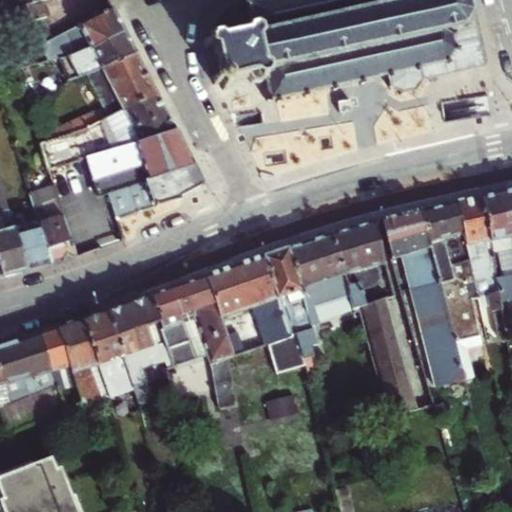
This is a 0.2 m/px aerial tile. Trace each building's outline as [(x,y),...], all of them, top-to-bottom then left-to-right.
[(13,0),(16,6),(11,8),(16,25),(50,15),(45,0),(13,0)] [(476,16),(476,11),(470,10),(469,2),(470,0),(253,0),(251,1),(248,0),(246,0),(245,3),(248,5),(251,20),(242,22),(244,29),(220,34),(218,27),(210,29),(212,36),(205,37),(207,47),(213,45),(220,73),(213,75),(215,83),(222,81),(223,89),(231,87),(230,80),(248,76),(253,81),(263,79),(266,94),(264,97),(269,101),(272,97),(273,101),(278,100),(277,97),(300,92),(301,96),(308,94),(307,90),(330,85),(330,89),(336,88),(335,84),(357,79),(358,83),(364,82),(363,78),(387,73),(389,81),(386,85),(390,89),(393,85),(399,89),(397,93),(402,95),(403,91),(411,89),(413,92),(416,91),(414,87),(419,80),(423,82),(425,79),(481,67),(483,68),(486,63),(481,61),(472,16),(476,16)] [(122,22),(114,8),(44,44),(53,62),(61,60),(73,57),(92,47),(93,51),(127,33),(122,22)] [(134,46),(127,33),(93,51),(92,47),(73,57),(61,60),(71,84),(103,70),(139,56),(134,46)] [(28,53),(16,59),(19,71),(35,67),(28,53)] [(87,134),(160,98),(150,79),(139,56),(103,70),(120,103),(58,134),(61,141),(87,134)] [(61,141),(42,146),(50,171),(82,161),(177,132),(169,116),(160,98),(87,134),(61,141)] [(186,150),(177,132),(82,161),(86,174),(91,174),(99,197),(108,194),(143,182),(194,166),(186,150)] [(116,218),(204,186),(200,177),(194,166),(143,182),(108,194),(116,218)] [(16,273),(27,270),(12,221),(0,182),(0,263),(4,276),(16,273)] [(39,223),(51,264),(64,260),(77,257),(65,218),(55,185),(30,193),(37,219),(39,223)] [(511,194),(505,196),(484,201),(501,308),(511,306),(511,194)] [(472,204),(461,206),(480,303),(482,315),(493,313),(498,342),(499,344),(501,346),(504,347),(508,347),(501,308),(484,201),(472,204)] [(480,303),(461,206),(446,210),(425,215),(464,385),(473,383),(467,354),(481,351),(471,305),(480,303)] [(405,217),(385,221),(394,265),(409,261),(415,289),(411,290),(434,392),(464,385),(425,215),(424,212),(405,217)] [(18,225),(19,230),(39,223),(37,219),(18,225)] [(40,267),(51,264),(39,223),(19,230),(18,225),(16,220),(12,221),(27,270),(40,267)] [(390,285),(379,223),(358,229),(336,235),(349,288),(360,286),(362,292),(390,285)] [(349,288),(336,235),(312,242),(290,248),(312,330),(297,336),(302,365),(313,362),(312,352),(323,348),(318,325),(322,324),(325,324),(321,304),(345,298),(351,318),(357,317),(356,310),(362,308),(358,294),(351,297),(349,288)] [(312,330),(290,248),(276,253),(262,258),(292,338),(297,336),(312,330)] [(292,338),(262,258),(235,267),(207,277),(222,323),(253,313),(265,348),(266,347),(292,338)] [(185,285),(175,288),(185,318),(191,338),(193,341),(197,359),(210,355),(218,413),(235,410),(227,361),(234,359),(222,323),(207,277),(185,285)] [(175,288),(155,295),(168,331),(167,332),(166,333),(166,334),(174,366),(197,359),(193,341),(191,338),(185,318),(175,288)] [(131,303),(108,311),(135,391),(143,414),(157,409),(144,373),(164,366),(165,369),(174,366),(166,334),(166,333),(167,332),(168,331),(155,295),(131,303)] [(360,328),(390,322),(388,314),(385,302),(362,308),(356,310),(357,317),(360,328)] [(135,391),(108,311),(95,315),(84,319),(100,362),(114,398),(135,391)] [(100,362),(84,319),(74,323),(62,327),(87,403),(90,415),(106,410),(92,364),(100,362)] [(392,332),(390,322),(360,328),(365,346),(394,339),(392,332)] [(323,348),(327,347),(322,324),(318,325),(323,348)] [(74,409),(87,403),(62,327),(52,330),(41,333),(56,369),(64,386),(66,386),(74,409)] [(56,369),(41,333),(25,338),(42,376),(56,369)] [(292,338),(266,347),(274,377),(302,367),(302,365),(297,336),(292,338)] [(42,376),(25,338),(15,341),(42,396),(49,393),(45,383),(42,376)] [(397,350),(394,339),(365,346),(370,364),(399,357),(397,350)] [(0,362),(11,386),(14,384),(24,406),(4,415),(15,436),(74,409),(66,386),(64,386),(60,388),(58,384),(53,386),(55,391),(49,393),(42,396),(15,341),(9,343),(0,346),(0,362)] [(401,368),(399,357),(370,364),(375,382),(403,376),(401,368)] [(11,386),(0,362),(0,406),(4,415),(24,406),(14,384),(11,386)] [(403,376),(375,382),(379,399),(407,393),(405,384),(403,376)] [(55,391),(53,386),(58,384),(55,379),(45,383),(49,393),(55,391)] [(410,404),(407,393),(379,399),(384,418),(412,411),(410,404)] [(293,397),(267,404),(271,420),(297,414),(293,397)] [(77,511),(65,473),(59,475),(55,463),(1,481),(7,499),(4,500),(7,511),(77,511)]
